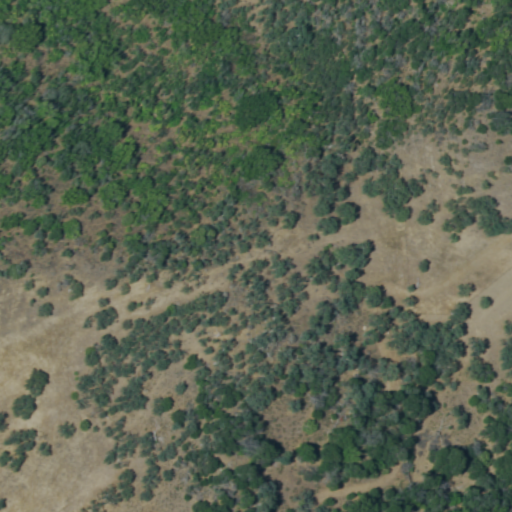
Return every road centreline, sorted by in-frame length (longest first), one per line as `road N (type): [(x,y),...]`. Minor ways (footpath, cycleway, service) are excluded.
road 1 (track): [(383,344),(396,452),(387,479),(318,498),(304,511)]
road 2 (track): [(401,296),(382,326),(383,344),(429,348),(511,289)]
road 3 (track): [(511,234),(432,293),(401,296)]
